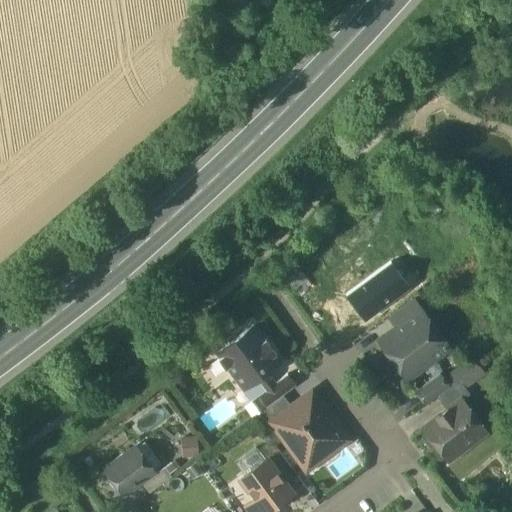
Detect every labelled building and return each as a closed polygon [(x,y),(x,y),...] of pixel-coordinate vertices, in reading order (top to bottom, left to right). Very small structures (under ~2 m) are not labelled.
[(345,294),(363,318),(408,286),(391,261),(345,294)] [(411,298),(389,315),(398,327),(420,311),(411,298)] [(398,327),(379,341),(406,377),(447,347),(420,311),(398,327)] [(254,326),(217,353),(220,356),(218,358),(225,369),(228,367),(242,387),(241,388),(241,389),(255,379),(264,391),(275,382),(266,371),(278,362),(274,356),(276,354),(274,351),(273,349),(272,346),(271,344),(269,343),(267,342),(265,339),(262,341),(253,328),(254,327),(254,326)] [(439,373),(416,390),(426,404),(436,396),(449,386),(439,373)] [(264,391),(258,395),(266,407),(282,395),(295,385),(287,374),(275,382),(264,391)] [(449,386),(436,396),(445,409),(446,408),(447,409),(460,400),(461,401),(469,394),(458,379),(449,386)] [(292,408),(273,422),(273,423),(303,463),(315,455),(321,456),(329,449),(330,444),(342,435),(311,393),(292,408)] [(266,407),(254,416),(264,430),(273,423),(273,422),(292,408),(282,395),(266,407)] [(460,400),(447,409),(446,408),(445,409),(435,416),(437,418),(424,427),(448,459),(484,432),(461,401),(460,400)] [(196,437),(183,438),(185,456),(197,455),(196,437)] [(152,471),(136,448),(124,456),(123,454),(112,463),(113,465),(105,470),(122,493),(152,471)] [(265,461),(256,467),(241,478),(255,498),(245,505),(249,511),(273,511),(271,508),(291,493),(266,460),(265,460),(265,461)] [(164,467),(142,483),(149,493),(172,477),(164,467)]
